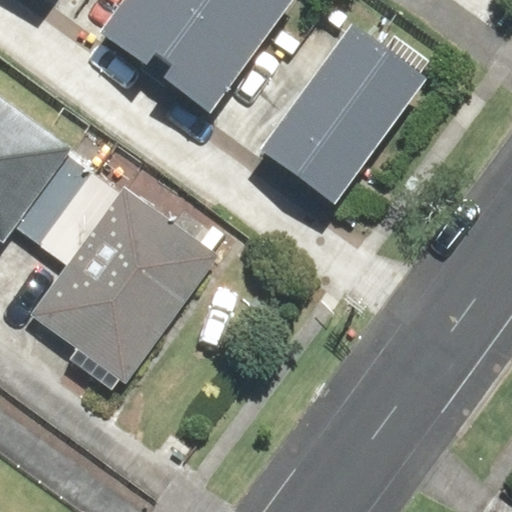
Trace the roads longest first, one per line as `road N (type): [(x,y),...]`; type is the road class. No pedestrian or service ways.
road 1 (residential): [(0,18),(439,338)]
road 2 (residential): [(439,338),(314,511)]
road 3 (residential): [(511,240),(439,338)]
